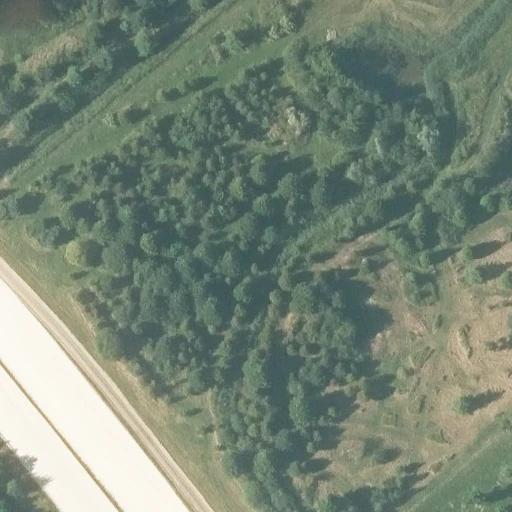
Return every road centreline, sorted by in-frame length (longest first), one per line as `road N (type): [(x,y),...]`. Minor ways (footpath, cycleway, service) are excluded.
road 1 (track): [(356,511),(294,447),(281,397),(285,306),(314,268),(474,156),(497,78),(511,57)]
road 2 (track): [(332,0),(261,56),(56,160),(0,201)]
road 3 (track): [(0,133),(61,75),(130,41),(178,0)]
